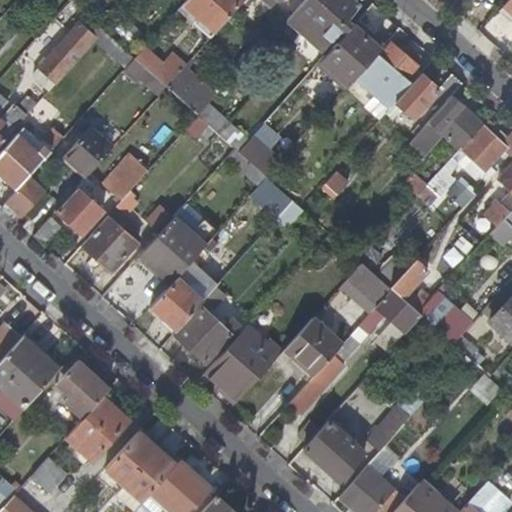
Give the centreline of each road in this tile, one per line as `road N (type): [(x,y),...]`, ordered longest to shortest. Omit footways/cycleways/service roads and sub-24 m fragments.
road 1 (residential): [(0,242),(300,511)]
road 2 (residential): [(511,96),(403,0)]
